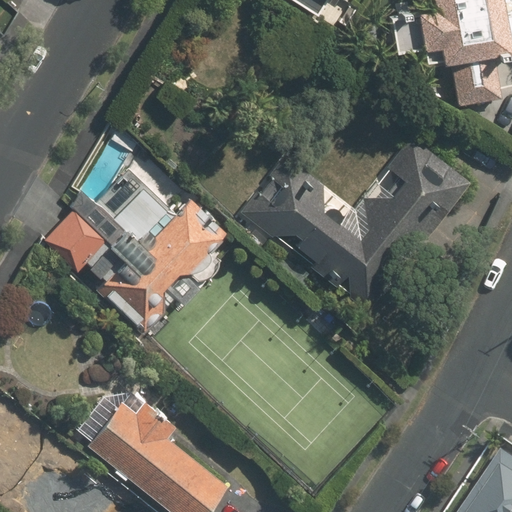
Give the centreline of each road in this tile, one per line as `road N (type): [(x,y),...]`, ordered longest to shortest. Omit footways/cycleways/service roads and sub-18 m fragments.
road 1 (residential): [(386,511),(486,358)]
road 2 (residential): [(91,0),(0,152)]
